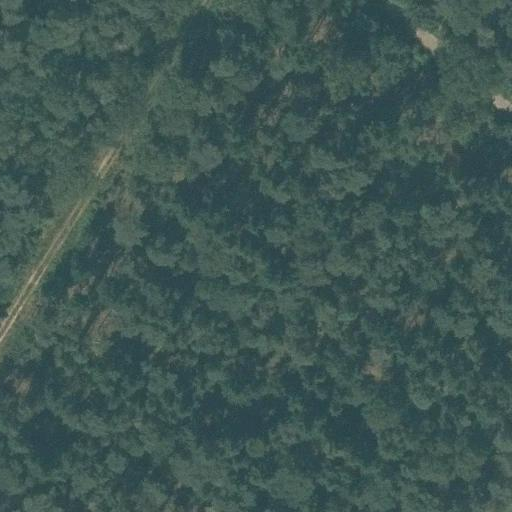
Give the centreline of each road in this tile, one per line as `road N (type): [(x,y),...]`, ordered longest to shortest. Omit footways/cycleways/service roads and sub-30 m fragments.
road 1 (track): [(0,317),(194,0)]
road 2 (track): [(511,118),(370,0)]
